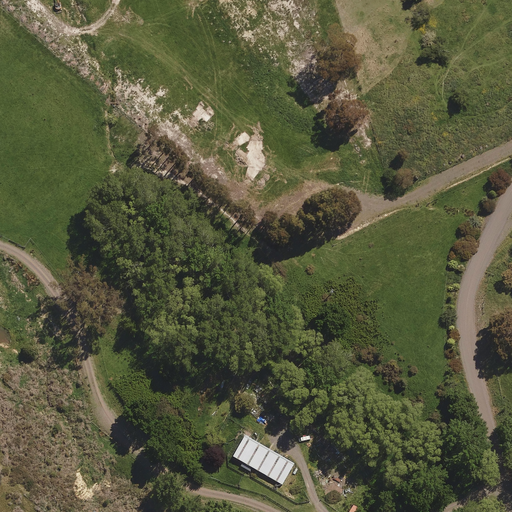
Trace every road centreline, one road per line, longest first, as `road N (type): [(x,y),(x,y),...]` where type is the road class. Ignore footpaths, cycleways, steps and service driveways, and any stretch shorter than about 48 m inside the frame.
road 1 (track): [(0,246),(35,258),(175,455),(290,511)]
road 2 (track): [(511,508),(465,342),(475,269),(511,190)]
